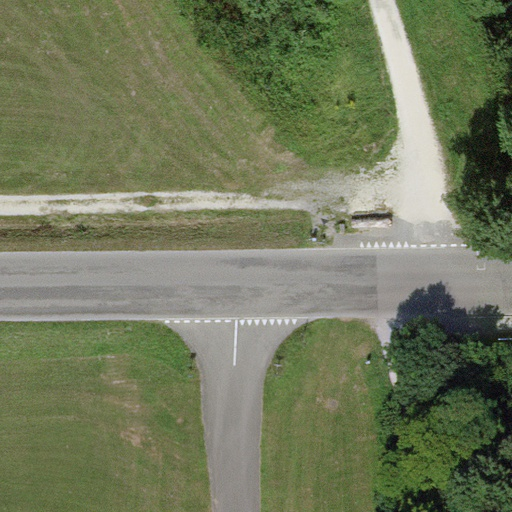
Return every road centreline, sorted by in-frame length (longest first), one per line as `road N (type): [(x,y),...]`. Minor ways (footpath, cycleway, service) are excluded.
road 1 (unclassified): [(0,289),(511,283)]
road 2 (track): [(419,198),(0,206)]
road 3 (track): [(380,0),(422,152),(403,285)]
road 4 (track): [(239,511),(238,287)]
